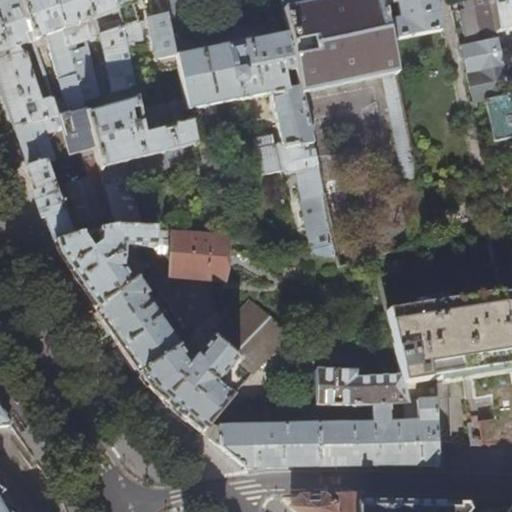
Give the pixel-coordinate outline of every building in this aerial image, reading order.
[(31,42),(19,0),(9,0),(0,3),(0,88),(14,129),(55,117),(53,111),(49,99),(39,102),(23,50),(19,52),(17,47),(31,42)] [(19,0),(31,42),(33,48),(46,43),(65,108),(53,111),(55,117),(81,110),(79,104),(65,52),(63,47),(51,0),(19,0)] [(51,0),(63,47),(90,36),(87,27),(94,24),(97,34),(100,33),(111,92),(112,106),(83,115),(115,228),(141,229),(128,177),(195,158),(188,123),(143,135),(138,110),(125,49),(116,11),(112,0),(51,0)] [(112,0),(116,11),(125,49),(133,47),(133,42),(146,40),(142,22),(138,22),(134,4),(137,2),(136,0),(148,0),(153,17),(148,18),(156,60),(164,59),(166,69),(176,67),(174,57),(166,16),(162,0),(112,0)] [(162,0),(166,16),(182,12),(178,0),(189,0),(191,2),(196,0),(162,0)] [(380,7),(378,0),(334,0),(306,6),(304,0),(281,0),(288,32),(295,69),(299,86),(300,93),(394,73),(387,43),(383,23),(380,7)] [(378,0),(380,7),(395,4),(398,20),(383,23),(387,43),(442,32),(434,0),(472,0),(472,2),(474,1),(480,31),(465,35),(467,47),(463,48),(479,119),(486,117),(490,134),(511,129),(511,111),(498,33),(491,0),(378,0)] [(511,0),(491,0),(498,33),(511,30),(511,0)] [(288,32),(174,57),(176,67),(183,101),(185,111),(270,94),(280,144),(250,149),(255,174),(282,168),(287,174),(295,172),(300,199),(315,249),(336,243),(323,194),(322,194),(311,150),(304,152),(303,146),(310,145),(300,93),(299,86),(287,89),(283,72),(295,69),(288,32)] [(84,45),(65,52),(79,104),(99,98),(84,45)] [(183,101),(138,110),(143,135),(188,123),(185,111),(183,101)] [(83,115),(81,110),(55,117),(14,129),(15,134),(27,167),(44,161),(72,240),(115,228),(83,115)] [(44,161),(27,167),(40,206),(53,245),(72,240),(44,161)] [(153,230),(141,229),(115,228),(72,240),(53,245),(57,257),(72,278),(94,310),(130,284),(122,270),(123,246),(144,248),(143,262),(151,263),(153,230)] [(153,230),(151,263),(169,263),(168,274),(223,279),(227,235),(153,230)] [(235,363),(212,340),(210,339),(189,363),(170,338),(160,323),(164,320),(159,312),(154,315),(142,298),(146,295),(135,280),(130,284),(94,310),(116,340),(144,380),(151,391),(202,434),(211,425),(235,394),(230,390),(226,395),(215,386),(235,363)] [(511,289),(509,290),(511,298),(501,300),(511,368),(511,289)] [(511,298),(509,290),(499,291),(500,292),(501,300),(511,298)] [(399,385),(434,382),(434,380),(469,374),(473,398),(489,395),(493,419),(477,421),(481,445),(511,446),(511,369),(511,368),(501,300),(500,292),(384,311),(397,377),(399,385)] [(212,340),(235,363),(251,376),(288,334),(248,299),(212,340)] [(314,406),(370,405),(371,423),(217,427),(211,425),(202,434),(205,437),(243,469),(278,468),(382,467),(436,467),(434,382),(399,385),(397,377),(353,377),(353,372),(313,371),(314,406)] [(0,427),(11,428),(0,411),(0,427)] [(16,511),(3,493),(0,490),(0,511),(16,511)] [(357,511),(357,502),(357,496),(283,497),(281,501),(294,511),(357,511)] [(414,502),(357,502),(357,511),(511,511),(511,500),(465,503),(414,502)]
